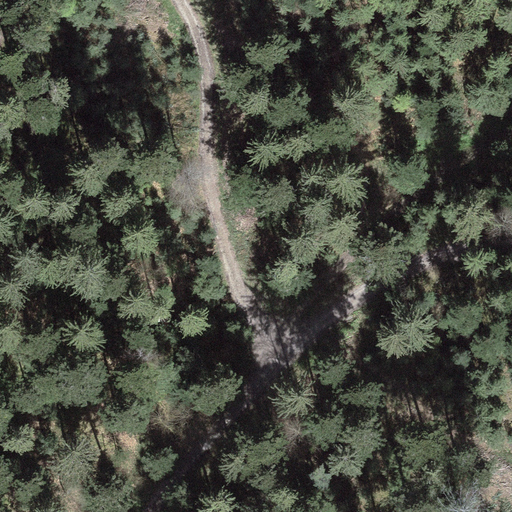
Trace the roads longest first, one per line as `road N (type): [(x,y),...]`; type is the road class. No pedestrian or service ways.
road 1 (track): [(511,251),(439,264),(265,352),(171,511)]
road 2 (track): [(178,0),(199,31),(208,73),(203,174),(211,218),(265,352)]
road 3 (track): [(511,134),(471,152),(416,194),(265,352)]
